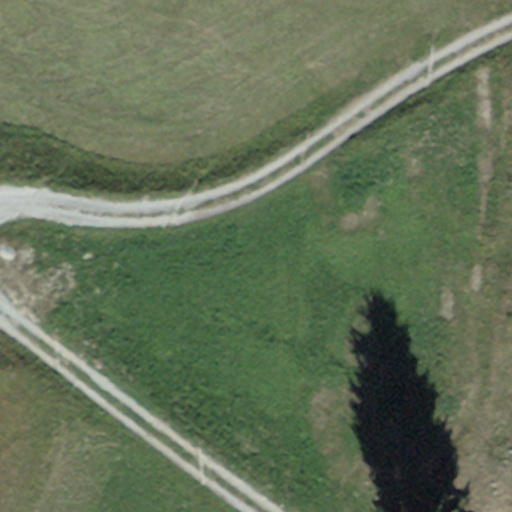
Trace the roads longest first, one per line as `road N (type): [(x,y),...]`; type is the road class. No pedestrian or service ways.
road 1 (track): [(511,33),(429,75),(259,190),(169,222),(0,206)]
road 2 (track): [(0,320),(250,511)]
